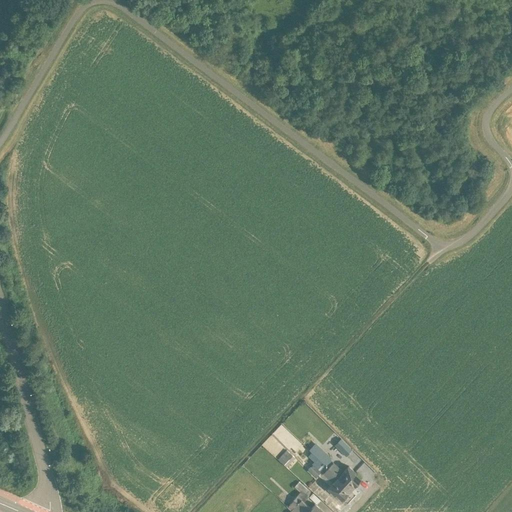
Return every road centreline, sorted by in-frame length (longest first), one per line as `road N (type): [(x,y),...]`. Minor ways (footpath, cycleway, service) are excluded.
road 1 (track): [(188,511),(442,242)]
road 2 (unclassified): [(47,511),(43,465),(0,307)]
